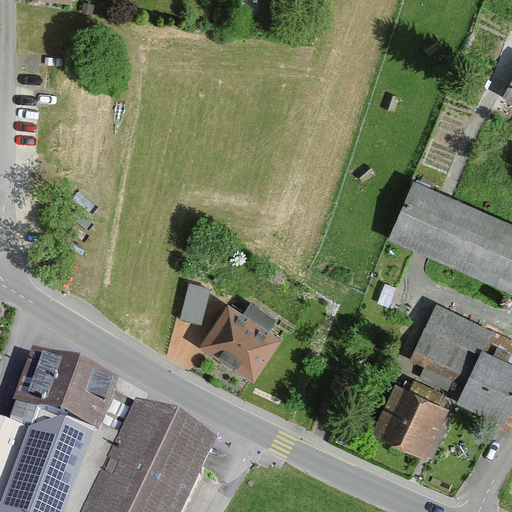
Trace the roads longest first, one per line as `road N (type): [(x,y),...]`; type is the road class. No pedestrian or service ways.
road 1 (tertiary): [(256,430),(2,284)]
road 2 (unclassified): [(2,284),(5,0)]
road 3 (tertiary): [(433,511),(256,430)]
